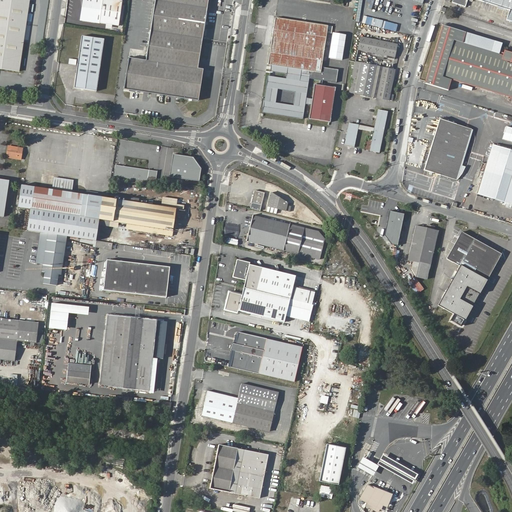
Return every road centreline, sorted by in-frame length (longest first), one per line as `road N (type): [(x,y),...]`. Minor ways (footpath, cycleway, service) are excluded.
road 1 (unclassified): [(165,511),(218,161)]
road 2 (tertiary): [(324,201),(360,242),(511,480)]
road 3 (unknown): [(332,137),(350,19),(270,4)]
road 4 (unclassified): [(387,192),(433,0)]
road 5 (motorway): [(511,344),(415,511)]
road 6 (unknown): [(442,99),(472,110),(478,124),(461,183),(392,171)]
road 7 (tertiary): [(41,113),(205,141)]
road 8 (motorway): [(435,511),(511,379)]
road 9 (unclassified): [(224,131),(246,0)]
road 10 (unclassified): [(387,192),(511,230)]
